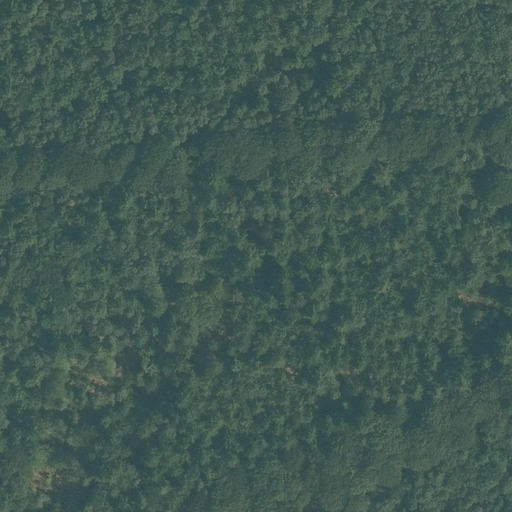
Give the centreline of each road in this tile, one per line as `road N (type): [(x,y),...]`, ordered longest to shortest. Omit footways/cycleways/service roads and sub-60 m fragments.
road 1 (unknown): [(0,158),(511,109)]
road 2 (track): [(63,511),(176,142)]
road 3 (unknown): [(511,376),(276,450),(191,511)]
road 4 (track): [(208,511),(261,473),(511,389)]
